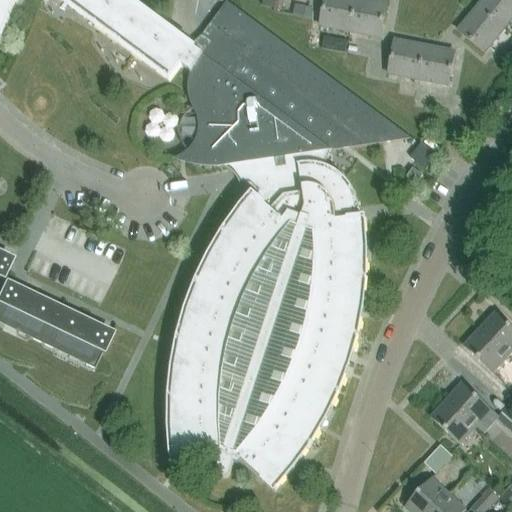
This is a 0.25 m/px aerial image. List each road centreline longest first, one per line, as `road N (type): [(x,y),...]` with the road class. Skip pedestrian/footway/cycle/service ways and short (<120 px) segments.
road 1 (residential): [(345,511),(372,411),(449,219),(511,130)]
road 2 (residential): [(0,117),(64,169),(143,194)]
